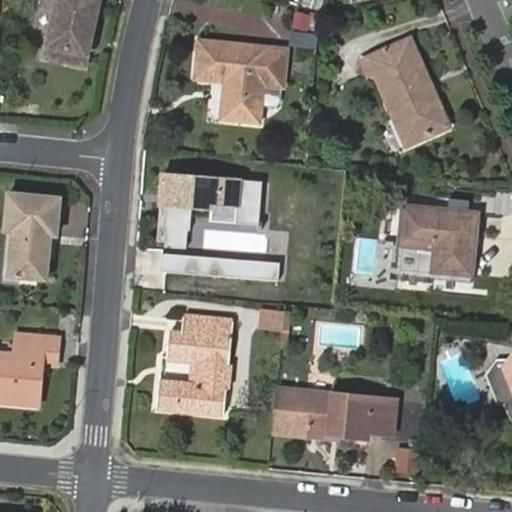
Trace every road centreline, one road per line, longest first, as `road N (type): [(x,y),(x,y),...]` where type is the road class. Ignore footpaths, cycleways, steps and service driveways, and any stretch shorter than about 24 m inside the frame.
road 1 (residential): [(453,511),(92,475)]
road 2 (residential): [(92,475),(116,158)]
road 3 (residential): [(116,158),(148,0)]
